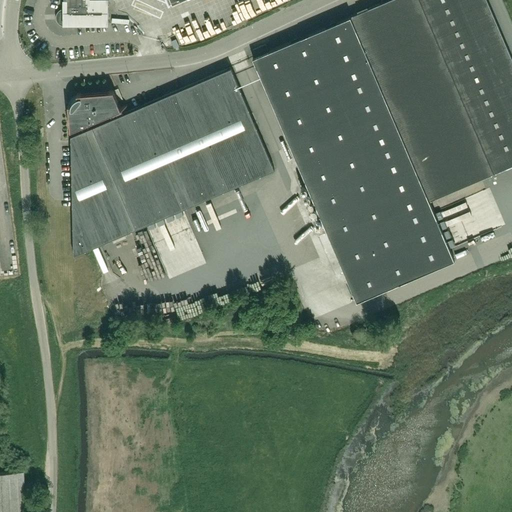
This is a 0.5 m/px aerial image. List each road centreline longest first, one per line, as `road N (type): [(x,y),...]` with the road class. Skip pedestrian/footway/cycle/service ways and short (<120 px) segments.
road 1 (unclassified): [(51,511),(46,358),(15,74)]
road 2 (unclassified): [(15,74),(205,52),(318,0)]
